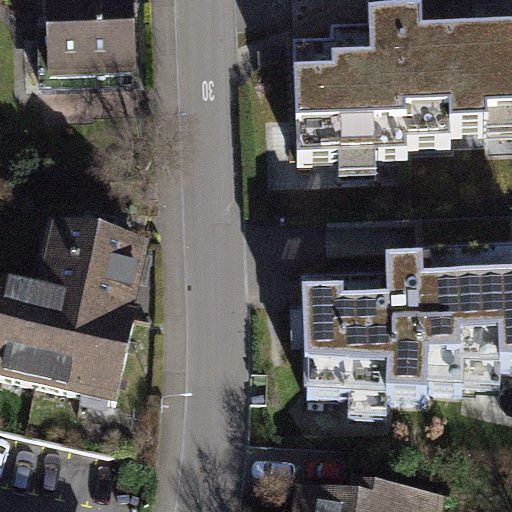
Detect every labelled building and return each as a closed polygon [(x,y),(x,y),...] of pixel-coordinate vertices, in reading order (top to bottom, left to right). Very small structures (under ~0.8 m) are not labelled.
[(48,41),(40,42),(41,90),(135,88),(133,3),(96,4),(96,0),(74,0),(75,5),(47,5),(48,41)] [(371,40),(332,42),(332,53),(295,55),(296,66),(297,103),(299,150),(300,162),(405,157),(405,148),(450,145),(449,132),(487,130),(488,142),(511,141),(511,7),(483,8),(423,11),(423,2),(369,4),(371,31),(371,40)] [(0,380),(119,407),(137,324),(128,322),(142,258),(57,239),(43,302),(0,293),(0,380)] [(386,285),(302,289),(307,398),(427,406),(428,394),(462,397),(463,369),(511,371),(511,256),(417,259),(417,254),(385,256),(386,285)] [(353,510),(303,502),(301,511),(442,511),(443,508),(355,494),(353,510)]
